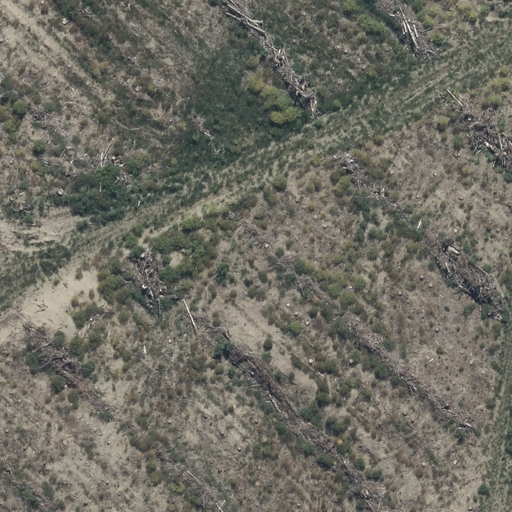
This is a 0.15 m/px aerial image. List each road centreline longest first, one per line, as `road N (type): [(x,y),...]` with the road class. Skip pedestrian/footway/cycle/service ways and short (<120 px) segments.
road 1 (unknown): [(128,511),(307,256),(376,209),(511,156)]
road 2 (unknown): [(162,0),(162,23),(210,176),(266,320)]
